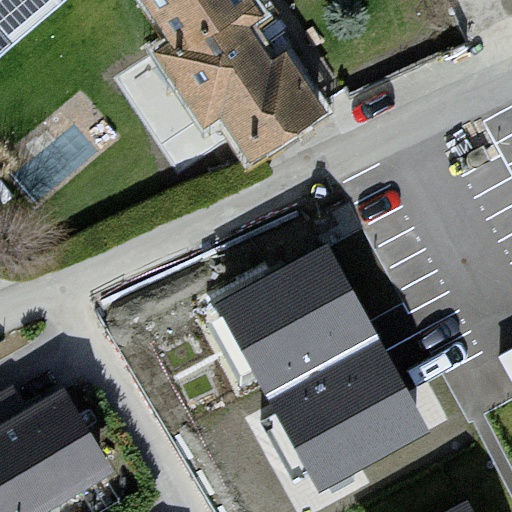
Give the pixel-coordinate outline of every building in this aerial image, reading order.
[(0,0),(0,64),(74,0),(0,0)] [(260,11),(252,0),(142,0),(169,41),(156,49),(208,130),(221,121),(248,162),(329,111),(288,47),(270,59),(245,20),(260,11)] [(232,329),(329,511),(406,511),(441,493),(327,279),(232,329)] [(511,369),(511,329),(497,337),(511,369)] [(62,385),(0,420),(0,510),(1,511),(30,511),(110,467),(62,385)]
